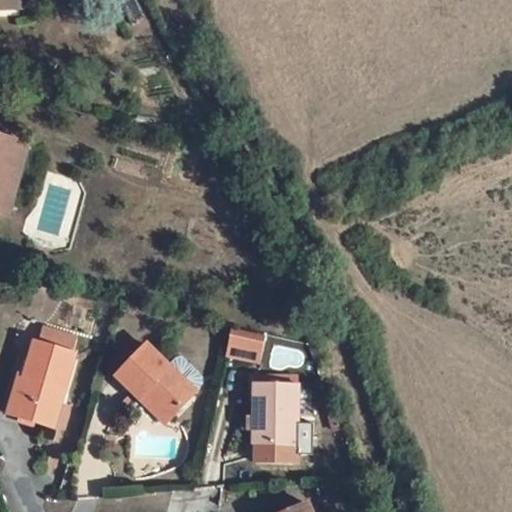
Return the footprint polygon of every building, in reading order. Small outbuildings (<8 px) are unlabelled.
[(0,0),(0,17),(37,13),(35,0),(0,0)] [(0,138),(0,212),(20,219),(42,152),(0,138)] [(39,374),(29,418),(65,427),(85,354),(81,353),(85,338),(56,331),(52,346),(48,345),(39,374)] [(268,346),(239,340),(233,366),(264,372),(268,346)] [(155,397),(181,422),(207,394),(206,394),(214,386),(214,380),(193,361),(188,361),(180,369),(157,347),(128,379),(152,401),(155,397)] [(19,415),(29,418),(39,374),(26,383),(19,415)] [(270,377),(262,376),(262,384),(266,384),(270,384),(270,377)] [(266,384),(264,444),(289,446),(288,459),(320,461),(322,425),(307,424),(310,378),(270,377),(270,384),(266,384)] [(152,401),(178,425),(181,422),(155,397),(152,401)]
